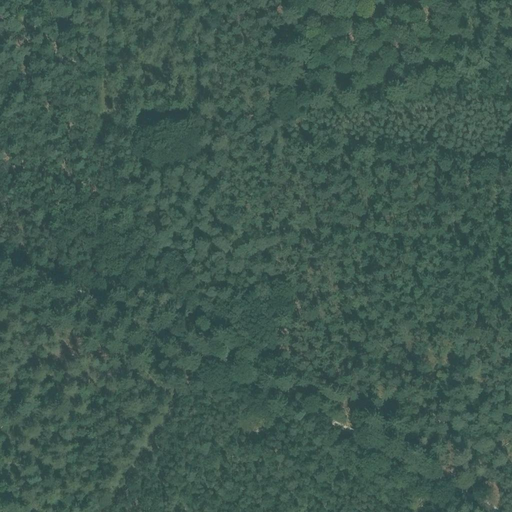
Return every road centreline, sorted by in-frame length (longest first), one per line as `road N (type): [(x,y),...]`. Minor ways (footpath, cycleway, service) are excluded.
road 1 (track): [(504,511),(0,248)]
road 2 (track): [(90,295),(109,0)]
road 3 (track): [(224,0),(219,118),(100,129)]
